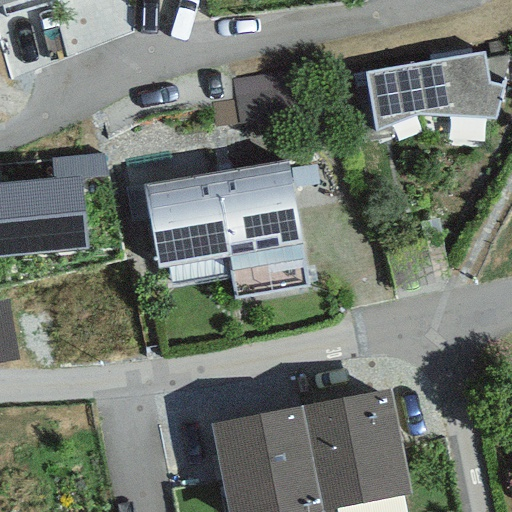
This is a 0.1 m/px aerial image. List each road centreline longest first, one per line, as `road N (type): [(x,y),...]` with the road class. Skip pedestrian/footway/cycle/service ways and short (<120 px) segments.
road 1 (residential): [(452,311),(200,368),(0,388)]
road 2 (residential): [(452,311),(493,511)]
